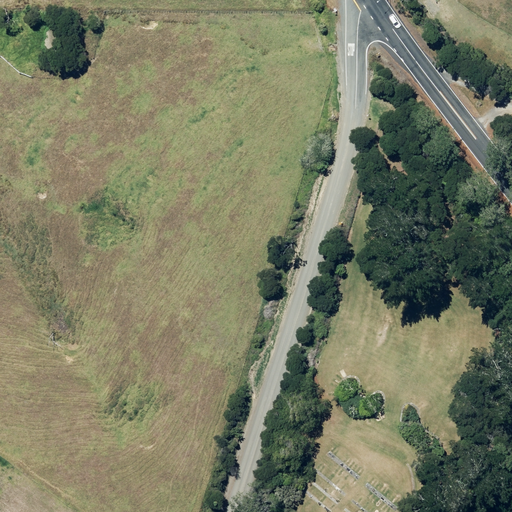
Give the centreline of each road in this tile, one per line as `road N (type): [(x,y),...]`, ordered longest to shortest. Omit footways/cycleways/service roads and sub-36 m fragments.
road 1 (unclassified): [(220,511),(344,161),(357,24),(371,0)]
road 2 (tertiary): [(372,0),(511,185)]
